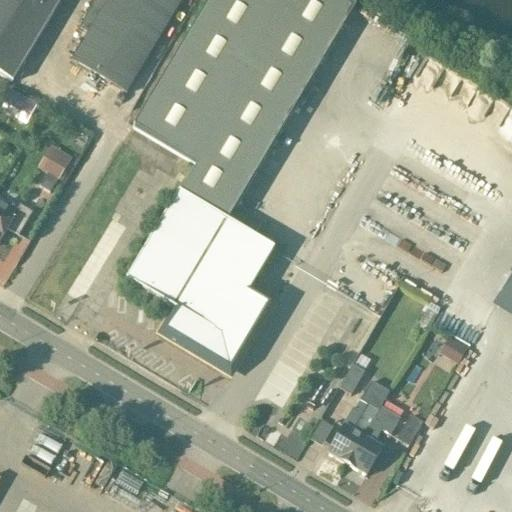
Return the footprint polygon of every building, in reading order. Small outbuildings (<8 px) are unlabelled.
[(0,0),(0,77),(12,84),(62,0),(0,0)] [(96,0),(78,31),(86,36),(70,64),(126,98),(183,0),(96,0)] [(195,168),(178,197),(177,196),(124,284),(175,315),(162,336),(229,376),(268,310),(246,297),(272,253),(226,225),(355,10),(338,0),(208,0),(131,130),(195,168)] [(0,112),(0,113),(26,127),(28,124),(30,125),(38,110),(30,106),(32,104),(10,93),(0,112)] [(124,99),(119,96),(115,102),(120,105),(124,99)] [(58,184),(70,161),(53,152),(40,174),(58,184)] [(0,206),(0,241),(5,233),(17,240),(31,218),(18,209),(15,216),(0,206)] [(452,337),(440,355),(458,367),(470,349),(452,337)] [(350,399),(364,375),(352,368),(338,392),(350,399)] [(327,457),(346,468),(380,411),(379,411),(388,395),(370,385),(355,412),(352,410),(342,428),(343,429),(327,457)] [(400,423),(380,411),(346,468),(365,479),(382,452),(373,447),(381,433),(390,439),(400,423)] [(410,419),(396,443),(408,450),(422,426),(410,419)]
